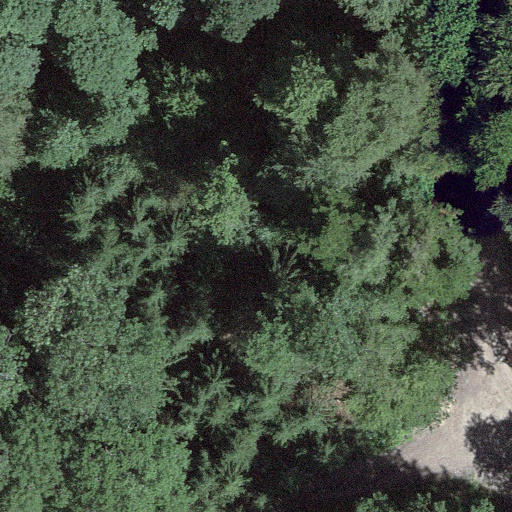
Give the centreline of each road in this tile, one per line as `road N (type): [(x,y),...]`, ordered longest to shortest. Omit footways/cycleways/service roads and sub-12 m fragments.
road 1 (track): [(162,511),(511,422)]
road 2 (track): [(509,0),(511,223)]
road 3 (track): [(0,33),(159,0)]
